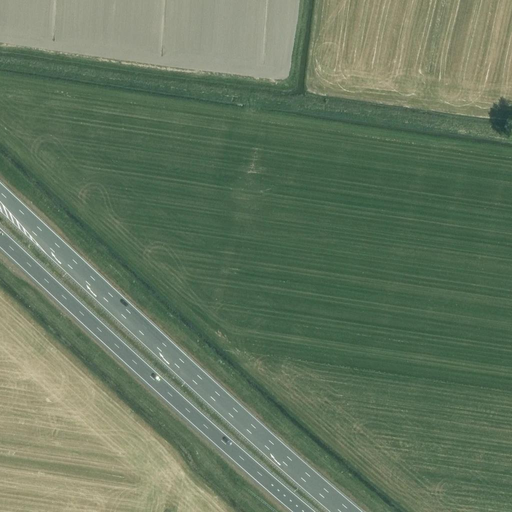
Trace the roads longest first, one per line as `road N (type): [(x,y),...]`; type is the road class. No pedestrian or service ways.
road 1 (trunk): [(348,511),(186,373),(0,191)]
road 2 (trunk): [(0,237),(303,511)]
